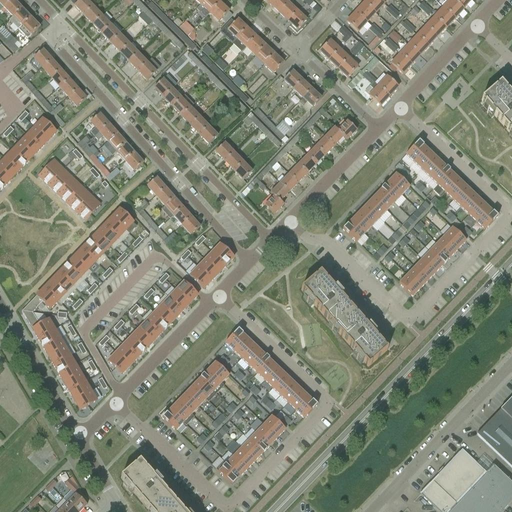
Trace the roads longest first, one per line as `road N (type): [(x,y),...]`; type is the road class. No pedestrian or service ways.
road 1 (residential): [(399,109),(511,215),(406,320),(331,245),(303,238),(288,222)]
road 2 (residential): [(219,296),(328,405),(228,511),(115,405)]
road 3 (tertiary): [(272,511),(511,259)]
road 4 (residential): [(60,21),(44,34),(250,261)]
road 5 (residential): [(272,239),(60,21)]
road 6 (unclassified): [(372,511),(511,366)]
road 7 (residential): [(115,405),(219,296)]
road 8 (residential): [(288,222),(377,130)]
road 9 (residential): [(75,438),(15,332)]
